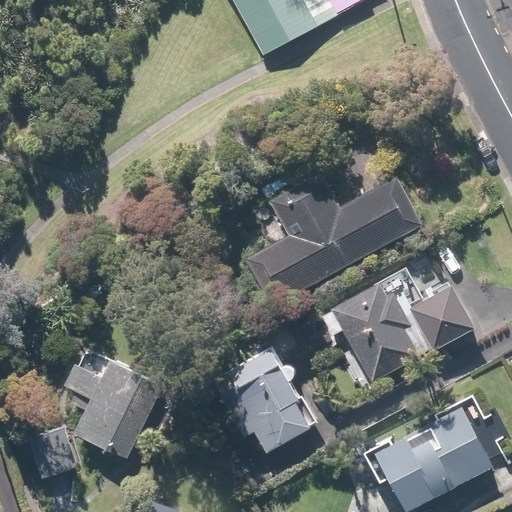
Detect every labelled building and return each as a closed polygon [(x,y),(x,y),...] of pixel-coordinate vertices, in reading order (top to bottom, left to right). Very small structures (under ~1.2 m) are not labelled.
[(243,0),(268,50),(342,14),(340,10),(361,0),(243,0)] [(293,232),(250,256),(277,304),(431,220),(404,172),(346,203),(328,170),(275,199),(293,232)] [(338,304),(378,378),(484,321),(461,278),(418,301),(420,306),(414,309),(402,287),(396,291),(389,276),(338,304)] [(324,419),(281,343),(224,374),(255,430),(265,424),(277,445),(324,419)] [(84,429),(134,453),(169,380),(92,344),(74,380),(102,393),(84,429)] [(464,360),(438,374),(447,389),(472,375),(464,360)] [(471,401),(387,445),(419,504),(502,460),(471,401)] [(65,426),(29,437),(40,475),(77,464),(65,426)] [(210,511),(164,495),(157,511),(210,511)]
